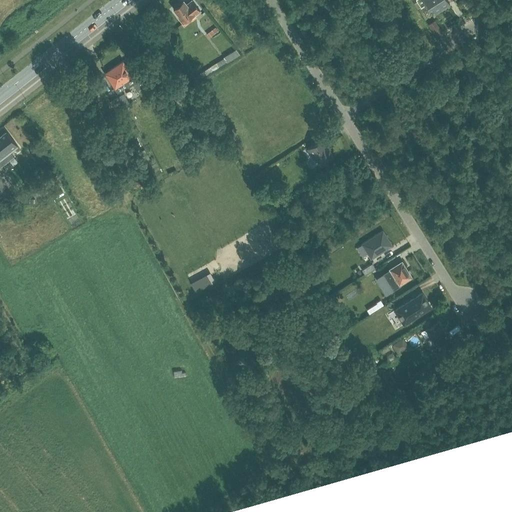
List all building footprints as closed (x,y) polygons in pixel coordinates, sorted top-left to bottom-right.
[(446,0),(415,0),(420,8),(426,4),(428,9),(431,7),(435,14),(450,5),(446,0)] [(195,16),(200,11),(191,1),(187,5),(183,1),(173,9),(178,15),(177,16),(183,24),(189,19),(189,20),(195,16)] [(435,21),(428,25),(436,36),(442,32),(435,21)] [(215,27),(206,34),(209,38),(218,31),(215,27)] [(224,58),(194,77),(196,81),(240,55),(236,49),(223,57),(224,58)] [(123,61),(105,73),(118,93),(128,86),(129,87),(137,82),(123,61)] [(138,81),(131,85),(136,92),(142,88),(138,81)] [(124,94),(112,100),(124,121),(125,124),(131,120),(125,109),(130,106),(124,94)] [(133,121),(126,125),(132,137),(139,133),(133,121)] [(6,132),(0,136),(0,165),(1,167),(14,157),(11,153),(18,147),(6,132)] [(324,138),(307,148),(313,159),(315,158),(320,165),(333,157),(329,150),(331,148),(324,138)] [(145,150),(141,151),(147,162),(151,160),(145,150)] [(57,174),(50,178),(57,188),(63,184),(57,174)] [(266,193),(260,196),(265,204),(271,201),(269,199),(266,193)] [(17,195),(10,199),(15,207),(22,203),(17,195)] [(382,231),(362,244),(371,258),(392,245),(382,231)] [(402,261),(382,274),(393,291),(399,286),(399,285),(411,277),(402,261)] [(365,275),(375,269),(371,264),(361,270),(365,275)] [(313,271),(308,274),(313,282),(318,279),(313,271)] [(210,273),(190,283),(195,293),(215,282),(210,273)] [(422,294),(394,311),(403,325),(430,307),(422,294)] [(384,305),(381,299),(376,302),(377,303),(367,310),(369,314),(384,305)] [(309,313),(304,302),(296,306),(301,317),(309,313)] [(438,345),(448,338),(450,338),(439,321),(426,329),(437,347),(438,345)] [(403,338),(393,345),(398,354),(409,347),(403,338)] [(448,338),(438,345),(443,352),(453,345),(448,338)] [(259,355),(254,344),(246,348),(251,359),(259,355)] [(376,357),(371,346),(362,350),(368,361),(376,357)] [(315,360),(310,349),(302,353),(307,364),(315,360)] [(50,352),(44,358),(47,363),(54,358),(50,352)] [(385,362),(359,377),(362,382),(376,372),(377,374),(387,366),(385,362)] [(184,377),(179,366),(171,370),(176,381),(184,377)] [(329,418),(324,409),(317,414),(322,423),(329,418)]
